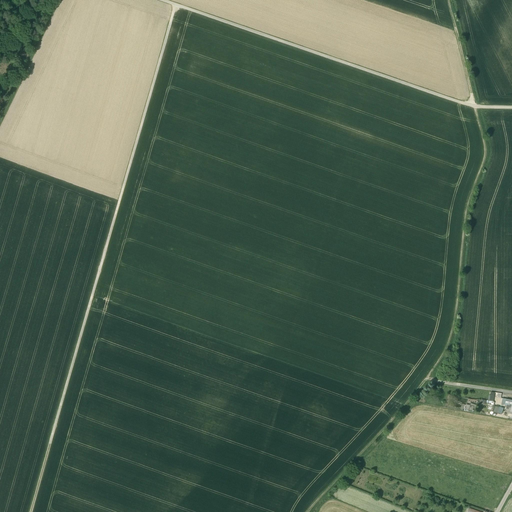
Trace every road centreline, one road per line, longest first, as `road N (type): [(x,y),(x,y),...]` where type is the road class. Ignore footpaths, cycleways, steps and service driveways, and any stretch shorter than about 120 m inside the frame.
road 1 (track): [(31,511),(174,4)]
road 2 (track): [(473,106),(160,0)]
road 3 (track): [(305,511),(425,377)]
road 4 (track): [(57,0),(0,124)]
